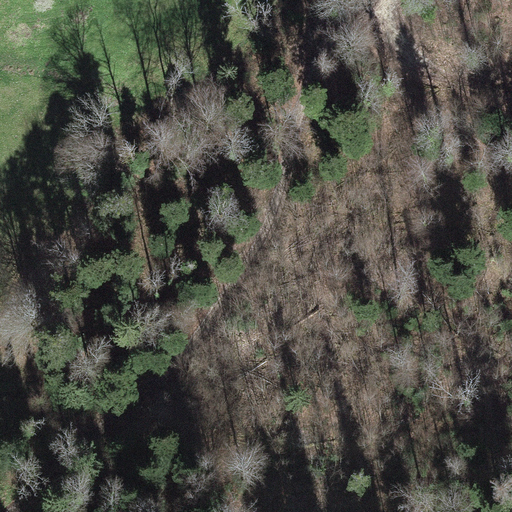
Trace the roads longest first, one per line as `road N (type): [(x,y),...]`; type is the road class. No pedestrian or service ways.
road 1 (track): [(6,511),(202,334),(231,296),(266,226),(307,93),(330,47),(381,0)]
road 2 (track): [(384,0),(405,48),(511,103)]
